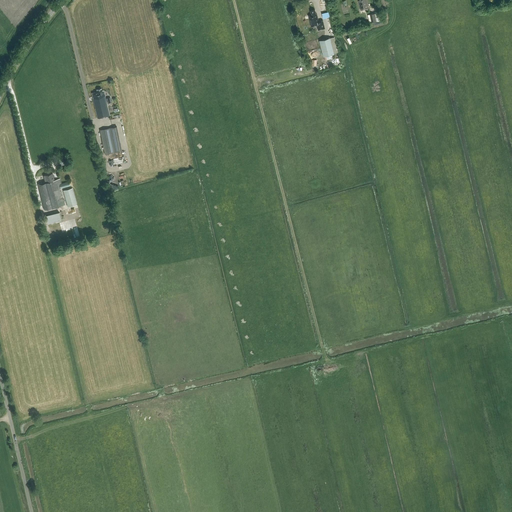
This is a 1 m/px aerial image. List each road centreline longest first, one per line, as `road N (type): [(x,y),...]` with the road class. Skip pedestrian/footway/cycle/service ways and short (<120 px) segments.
road 1 (unclassified): [(31,511),(0,374)]
road 2 (track): [(60,3),(92,120)]
